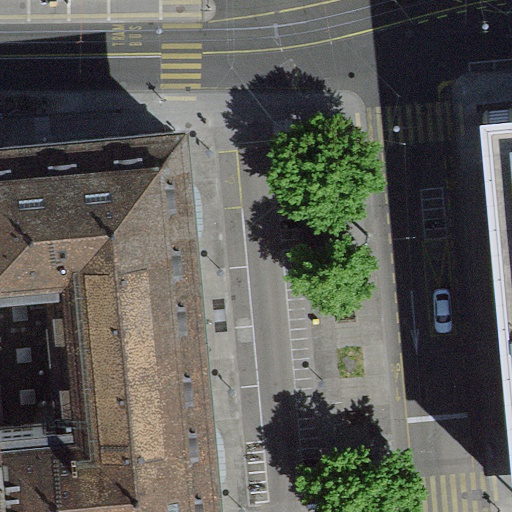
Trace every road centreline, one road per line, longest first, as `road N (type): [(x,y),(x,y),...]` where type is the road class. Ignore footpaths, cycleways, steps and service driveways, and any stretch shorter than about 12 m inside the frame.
road 1 (residential): [(407,45),(446,511)]
road 2 (residential): [(289,511),(248,71)]
road 3 (residential): [(248,71),(0,69)]
road 4 (residential): [(407,45),(323,65),(248,71)]
